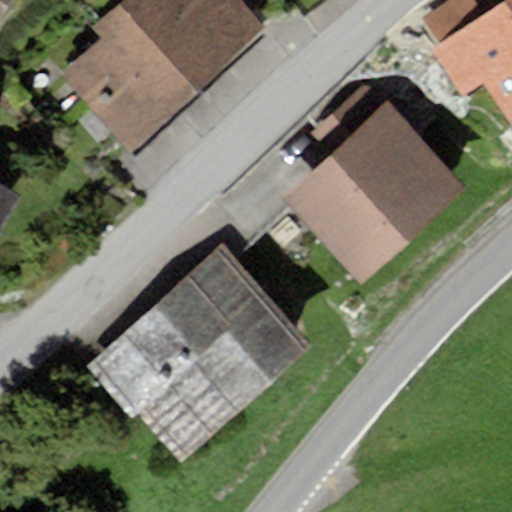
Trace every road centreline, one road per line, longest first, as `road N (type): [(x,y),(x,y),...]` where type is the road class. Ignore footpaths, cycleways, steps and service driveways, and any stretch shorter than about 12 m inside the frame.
road 1 (residential): [(390,0),(0,365)]
road 2 (residential): [(272,511),(374,384),(511,243)]
